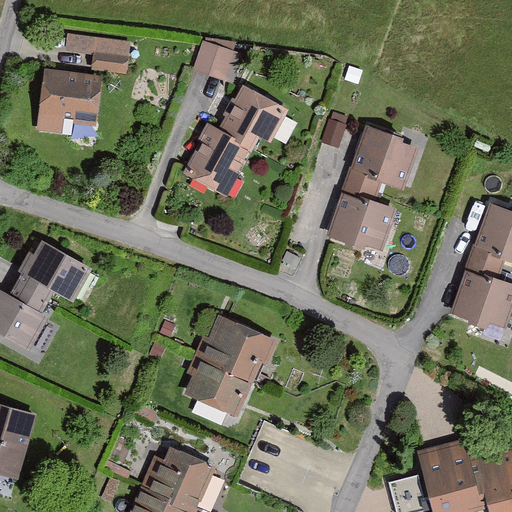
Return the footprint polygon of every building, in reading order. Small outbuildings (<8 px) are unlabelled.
[(136,49),(72,39),(69,57),(99,61),(97,75),(131,80),(136,49)] [(241,58),(208,48),(199,76),(232,87),(241,58)] [(111,84),(51,75),(42,135),(73,140),(75,125),(104,130),(111,84)] [(286,113),(250,93),(242,107),(238,105),(229,122),(233,125),(227,135),(262,154),(268,143),(277,148),(292,123),(286,113)] [(351,131),(333,125),(325,147),(343,153),(351,131)] [(227,135),(212,127),(201,147),(205,149),(193,171),(201,179),(203,188),(235,206),(263,154),(262,154),(227,135)] [(371,132),(351,185),(385,198),(388,190),(412,199),(427,159),(410,153),(412,147),(371,132)] [(385,198),(351,185),(330,239),(356,249),(354,254),(374,261),(377,255),(390,260),(405,217),(381,208),(385,198)] [(511,214),(495,208),(475,261),(509,275),(511,267),(511,214)] [(99,276),(47,246),(40,259),(33,256),(21,276),(28,280),(24,288),(54,305),(60,296),(80,307),(99,276)] [(509,275),(475,261),(454,316),(480,326),(478,330),(498,338),(501,331),(511,335),(511,287),(505,285),(509,275)] [(54,305),(24,288),(16,301),(0,291),(0,337),(35,358),(55,324),(46,319),(54,305)] [(277,344),(222,318),(212,339),(205,336),(186,374),(195,378),(188,393),(241,419),(277,344)] [(45,420),(0,408),(0,477),(28,485),(45,420)] [(471,446),(422,459),(435,511),(511,511),(511,461),(478,471),(471,446)] [(153,455),(128,511),(199,511),(218,469),(170,448),(165,460),(153,455)] [(430,511),(424,482),(393,489),(398,511),(430,511)]
